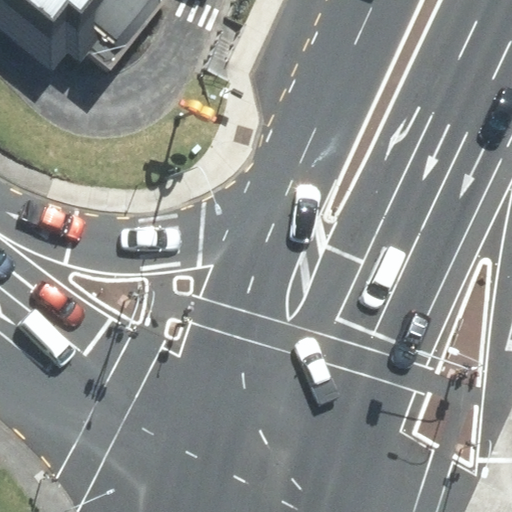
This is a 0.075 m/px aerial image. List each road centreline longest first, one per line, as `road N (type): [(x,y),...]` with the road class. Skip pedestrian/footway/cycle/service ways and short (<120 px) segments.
road 1 (primary): [(511,60),(374,335),(331,477)]
road 2 (primary): [(0,208),(69,241),(117,245),(202,236),(277,213)]
road 3 (secondary): [(213,424),(124,380),(0,286)]
road 4 (primary): [(277,213),(375,0)]
road 5 (primary): [(213,424),(234,323),(277,213)]
road 6 (secondary): [(331,477),(213,424)]
